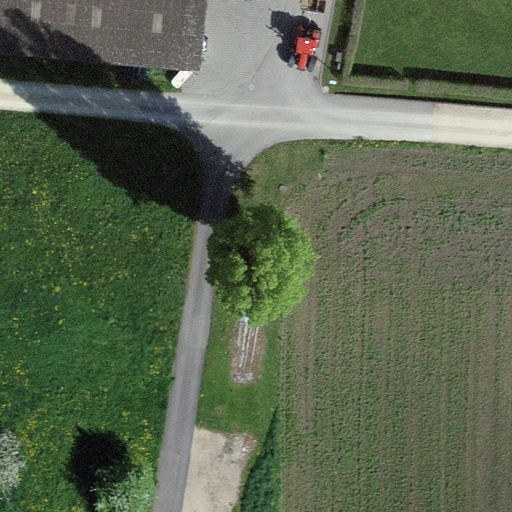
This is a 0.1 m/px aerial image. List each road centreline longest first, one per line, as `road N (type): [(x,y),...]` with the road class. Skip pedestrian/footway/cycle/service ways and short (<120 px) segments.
road 1 (track): [(276,124),(0,104)]
road 2 (residential): [(276,124),(299,0)]
